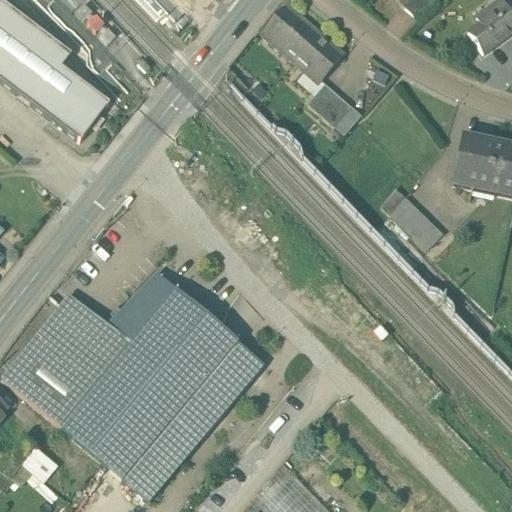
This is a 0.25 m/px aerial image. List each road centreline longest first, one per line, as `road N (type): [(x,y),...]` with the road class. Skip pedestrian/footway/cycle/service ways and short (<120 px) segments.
road 1 (residential): [(131,154),(360,403),(474,511)]
road 2 (residential): [(317,0),(392,55),(468,97),(511,108)]
road 3 (secondary): [(0,319),(131,154)]
road 4 (secondary): [(131,154),(253,0)]
